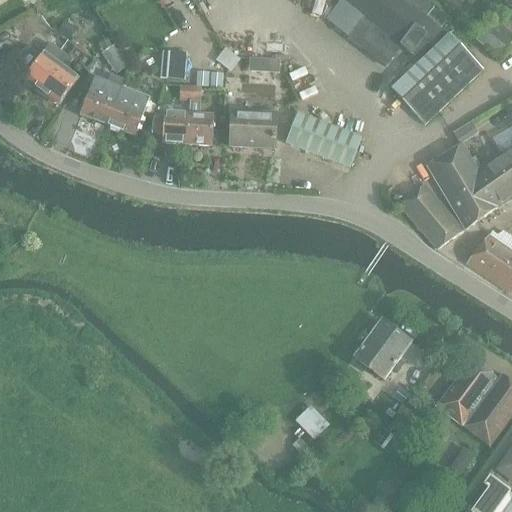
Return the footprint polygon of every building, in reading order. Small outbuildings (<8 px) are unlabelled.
[(421,64),(449,37),(434,26),(442,16),(424,2),(425,0),(346,0),(344,3),(370,23),(353,43),(385,69),(402,48),(421,64)] [(476,42),(500,61),(511,46),(511,35),(494,20),(476,42)] [(66,24),(58,35),(70,43),(78,33),(66,24)] [(450,37),(449,37),(421,64),(391,93),(425,128),(483,72),(450,37)] [(118,45),(103,56),(116,76),(132,65),(118,45)] [(26,82),(43,95),(68,60),(51,48),(43,58),(30,49),(15,68),(28,78),(26,82)] [(226,52),(217,63),(229,73),(239,61),(226,52)] [(164,54),(161,81),(186,83),(188,56),(164,54)] [(68,60),(43,95),(60,107),(79,81),(66,72),(73,64),(68,60)] [(198,74),(197,88),(209,89),(210,75),(198,74)] [(212,75),(211,90),(223,90),(224,76),(212,75)] [(81,117),(109,128),(122,95),(107,90),(109,85),(96,80),(81,117)] [(179,102),(190,103),(191,88),(180,88),(179,102)] [(191,88),(190,103),(190,117),(188,147),(212,149),(214,118),(201,117),(203,89),(191,88)] [(122,95),(109,128),(136,139),(151,102),(123,91),(122,95)] [(231,150),(248,151),(248,148),(275,150),(277,115),(233,112),(231,150)] [(163,146),(188,147),(190,117),(165,115),(165,118),(156,118),(153,126),(152,135),(164,136),(163,146)] [(286,146),(350,171),(364,142),(298,116),(286,146)] [(511,130),(493,141),(499,151),(494,154),(497,160),(481,170),(479,166),(487,161),(489,153),(472,125),(453,137),(460,148),(427,168),(466,232),(511,201),(511,130)] [(400,208),(438,252),(464,234),(425,187),(400,208)] [(467,266),(510,295),(511,291),(511,253),(489,238),(467,266)] [(375,379),(383,385),(413,343),(381,321),(352,362),(362,370),(375,379)] [(462,429),(490,449),(511,418),(511,384),(500,376),(498,381),(493,377),(489,373),(487,373),(472,361),(436,409),(462,429)] [(309,412),(298,423),(315,442),(327,430),(309,412)] [(511,442),(494,467),(511,480),(511,442)] [(460,477),(473,457),(465,452),(452,471),(460,477)]
